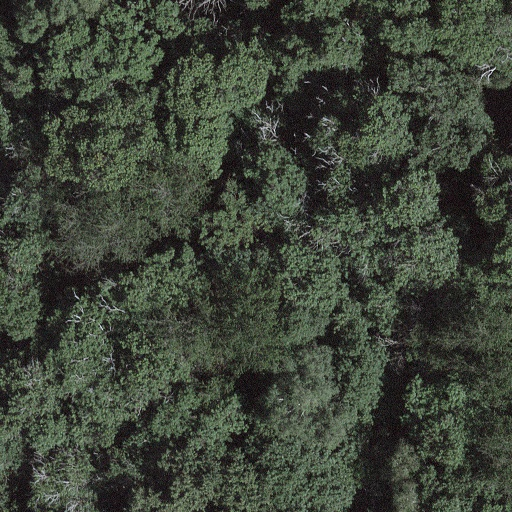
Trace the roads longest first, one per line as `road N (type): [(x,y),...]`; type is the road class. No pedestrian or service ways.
road 1 (tertiary): [(261,511),(122,0)]
road 2 (tertiary): [(350,0),(511,147)]
